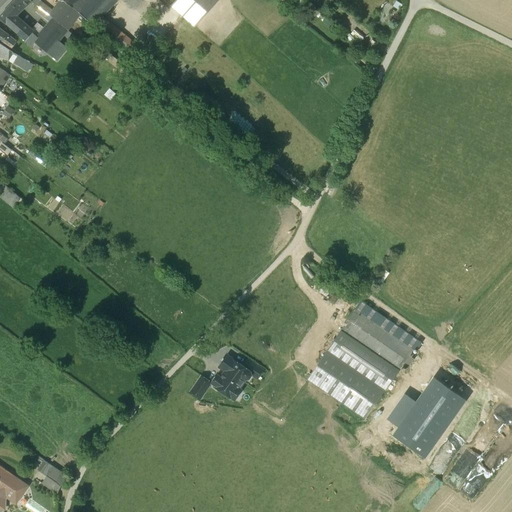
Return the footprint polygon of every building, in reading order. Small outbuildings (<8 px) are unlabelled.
[(32,33),(13,17),(28,0),(15,0),(11,4),(0,15),(0,20),(20,37),(25,42),(24,42),(30,47),(34,43),(37,39),(31,34),(32,33)] [(28,0),(45,13),(47,14),(49,16),(53,12),(37,0),(28,0)] [(61,0),(62,0),(53,12),(49,16),(53,19),(66,30),(79,14),(78,13),(72,8),(78,0),(61,0)] [(78,0),(72,8),(78,13),(89,0),(78,0)] [(89,0),(78,13),(79,14),(93,25),(102,17),(118,0),(89,0)] [(143,0),(123,0),(134,10),(143,0)] [(177,0),(170,6),(194,28),(219,0),(177,0)] [(310,8),(303,17),(309,22),(316,13),(310,8)] [(66,30),(53,19),(49,16),(47,14),(44,18),(50,23),(37,39),(34,43),(56,61),(66,49),(57,41),(66,30)] [(126,37),(102,17),(93,25),(131,57),(138,48),(126,37)] [(11,40),(0,30),(0,42),(11,50),(20,37),(16,34),(11,40)] [(0,44),(0,56),(5,58),(8,60),(13,53),(0,44)] [(23,59),(13,53),(8,60),(25,70),(29,63),(23,59)] [(111,56),(107,61),(119,71),(119,70),(123,65),(111,56)] [(130,71),(123,65),(119,70),(126,75),(130,71)] [(11,78),(0,70),(0,91),(1,92),(11,78)] [(29,91),(18,83),(11,91),(23,99),(29,91)] [(205,103),(217,89),(210,83),(198,97),(205,103)] [(0,112),(7,118),(13,110),(6,105),(0,112)] [(14,146),(1,136),(0,137),(0,142),(2,144),(10,150),(14,146)] [(10,150),(2,144),(0,146),(0,148),(8,154),(10,151),(10,150)] [(20,199),(2,183),(1,183),(0,184),(0,198),(13,208),(20,199)] [(335,285),(321,276),(313,288),(326,297),(335,285)] [(414,349),(356,309),(340,331),(398,371),(399,371),(402,367),(406,369),(415,356),(411,354),(414,349)] [(398,371),(340,331),(327,351),(385,391),(398,371)] [(385,391),(327,351),(307,380),(365,420),(385,391)] [(219,367),(225,371),(220,378),(219,377),(216,378),(213,382),(213,385),(215,386),(214,387),(234,400),(232,398),(238,390),(240,391),(238,389),(245,379),(248,379),(251,376),(250,374),(250,372),(243,367),(227,356),(219,367)] [(263,371),(248,361),(243,367),(250,372),(250,374),(257,379),(263,371)] [(201,377),(191,392),(200,399),(210,383),(201,377)] [(27,486),(0,467),(0,508),(4,509),(5,499),(7,497),(12,488),(22,494),(27,486)] [(67,476),(54,467),(48,477),(61,486),(67,476)] [(12,488),(7,497),(16,503),(22,494),(12,488)]
